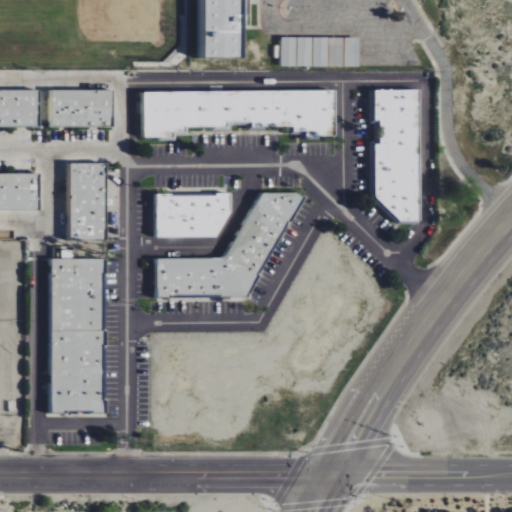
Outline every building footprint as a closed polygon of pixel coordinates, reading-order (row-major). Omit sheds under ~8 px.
[(250,0),(242,0),(204,0),(205,58),(245,58),(245,26),(250,26),(250,0)] [(360,38),(281,38),(281,66),(360,67),(360,38)] [(0,126),(39,126),(39,90),(0,89),(0,126)] [(113,90),(51,90),(51,127),(113,127),(113,90)] [(144,93),(145,138),(176,138),(175,134),(188,134),(188,129),(230,129),(230,123),(251,122),(251,130),(294,129),(294,131),(306,131),(306,137),(336,137),(335,90),(144,93)] [(421,90),(375,90),(375,115),(371,115),(371,124),(376,124),(376,209),(388,209),(388,222),(421,221),(421,90)] [(102,240),(101,164),(65,164),(66,240),(102,240)] [(0,210),(40,211),(40,174),(0,173),(0,210)] [(157,259),(157,298),(251,298),(305,196),(299,193),(260,193),(228,259),(157,259)] [(157,237),(227,238),(227,195),(157,195),(157,237)] [(53,414),(106,413),(104,259),(51,259),(53,414)]
